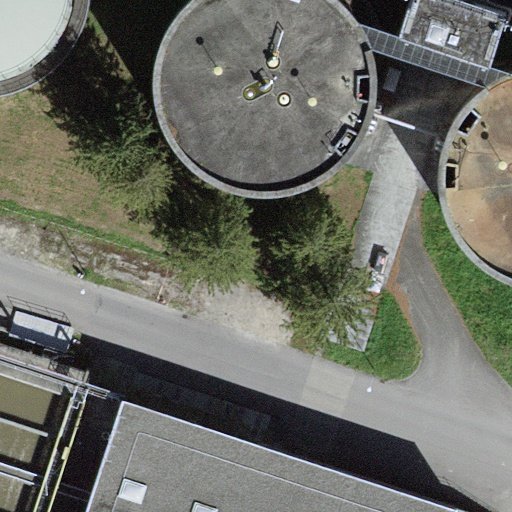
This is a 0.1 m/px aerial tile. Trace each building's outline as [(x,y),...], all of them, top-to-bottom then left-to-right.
[(65,7),(64,0),(0,0),(0,77),(14,73),(38,58),(56,35),(65,7)] [(323,179),(349,155),(367,124),(373,89),(368,54),(352,22),(329,0),(195,0),(192,2),(168,30),(154,64),(153,102),(164,137),(186,167),(217,188),(254,197),(291,193),(323,179)] [(511,15),(511,6),(493,0),(402,0),(393,26),(495,63),(511,15)] [(511,76),(506,78),(476,96),(454,123),(442,155),(440,190),(449,223),(469,252),(496,273),(511,278),(511,76)] [(0,511),(91,511),(130,399),(0,354),(0,511)] [(460,511),(130,399),(91,511),(460,511)]
